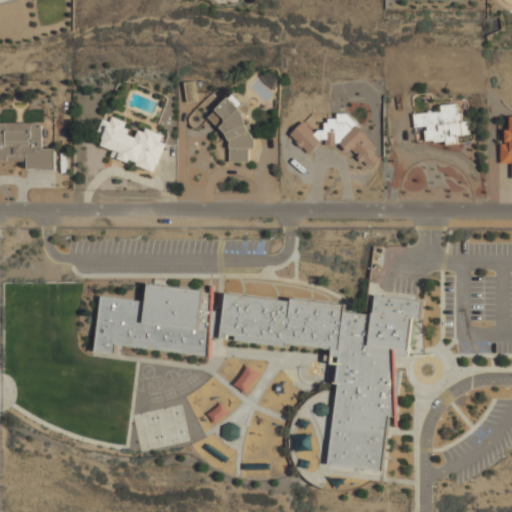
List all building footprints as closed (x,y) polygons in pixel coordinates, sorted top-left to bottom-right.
[(193,82),(185,83),(187,101),(195,100),(193,82)] [(220,89),(245,111),(254,139),(254,162),(228,162),(229,142),(220,126),(195,108),(220,89)] [(469,98),(410,106),(416,148),(475,140),(469,98)] [(339,108),(385,150),(362,168),(334,139),(312,158),(290,137),(317,108),(339,108)] [(102,115),(92,150),(157,170),(168,135),(102,115)] [(511,116),(511,179),(503,179),(504,116),(511,116)] [(0,167),(51,167),(50,120),(0,120),(0,167)] [(89,295),(82,352),(106,355),(107,343),(200,354),(202,336),(208,337),(208,339),(278,347),(278,344),(319,348),(318,355),(329,357),(326,381),(330,381),(326,423),(322,461),(368,465),(373,409),(381,410),(387,352),(396,353),(400,318),(410,319),(412,300),(378,297),(364,295),(363,315),(333,312),(336,304),(281,298),(281,301),(215,294),(213,312),(202,310),(204,290),(133,282),(131,299),(89,295)] [(261,371),(247,364),(236,387),(250,394),(261,371)] [(209,413),(215,422),(230,413),(224,403),(209,413)] [(228,442),(241,436),(234,421),(221,426),(228,442)]
